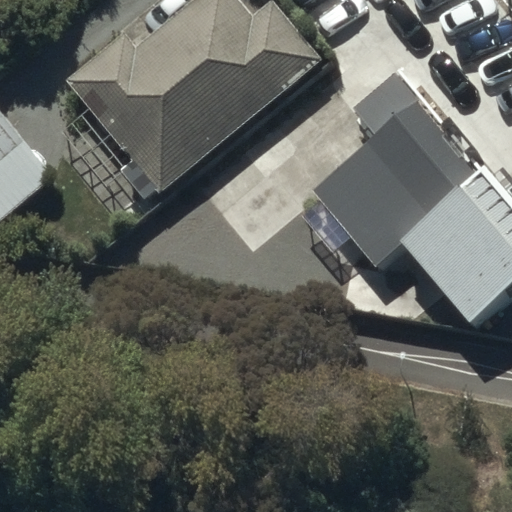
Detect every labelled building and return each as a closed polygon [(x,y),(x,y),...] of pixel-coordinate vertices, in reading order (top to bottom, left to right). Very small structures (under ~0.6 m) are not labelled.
[(0,0),(0,30),(37,0),(0,0)] [(229,0),(217,0),(141,62),(128,47),(70,94),(138,177),(127,186),(150,214),(160,206),(163,210),(291,105),(298,114),(333,85),(277,16),(256,33),(229,0)] [(511,319),(511,216),(396,81),(352,118),(379,150),(324,197),(369,250),(386,236),(480,347),(511,319)] [(58,189),(0,119),(0,235),(1,236),(58,189)] [(274,177),(221,219),(256,262),(308,220),(274,177)]
